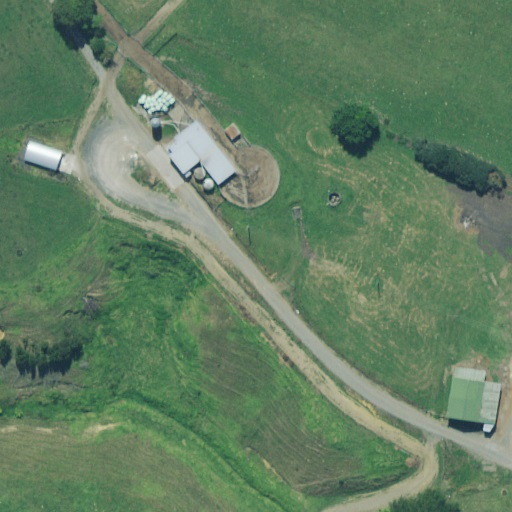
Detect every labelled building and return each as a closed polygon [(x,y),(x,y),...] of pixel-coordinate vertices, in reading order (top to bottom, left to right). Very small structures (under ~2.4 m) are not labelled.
[(219,185),(237,171),(198,122),(168,146),(172,152),(169,155),(185,175),(201,162),(219,185)] [(233,140),(242,133),(235,124),(226,130),(233,140)] [(46,167),(51,149),(20,139),(14,157),(46,167)] [(71,173),(75,157),(64,154),(59,169),(71,173)] [(484,382),(486,373),(457,367),(448,417),(488,424),(494,425),(501,385),(484,382)]
